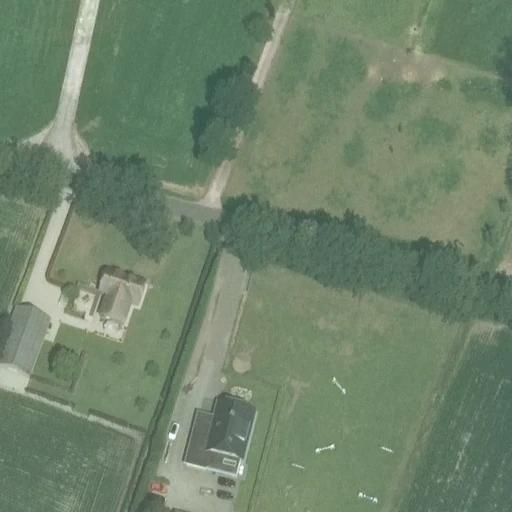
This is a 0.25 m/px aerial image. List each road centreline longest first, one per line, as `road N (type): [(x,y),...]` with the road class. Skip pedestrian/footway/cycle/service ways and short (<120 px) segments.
road 1 (tertiary): [(511,295),(0,163)]
road 2 (unknown): [(208,217),(288,0)]
